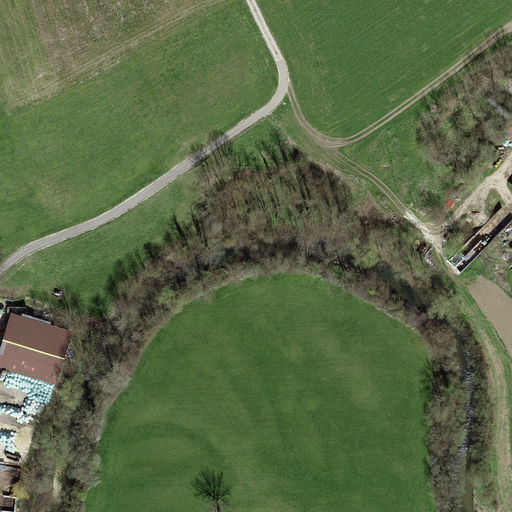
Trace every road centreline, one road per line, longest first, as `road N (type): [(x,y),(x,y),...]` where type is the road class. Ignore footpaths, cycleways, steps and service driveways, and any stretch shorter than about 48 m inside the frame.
road 1 (track): [(0,269),(150,189),(276,100),(281,63),(250,0)]
road 2 (track): [(284,76),(301,121),(341,141),(511,25)]
